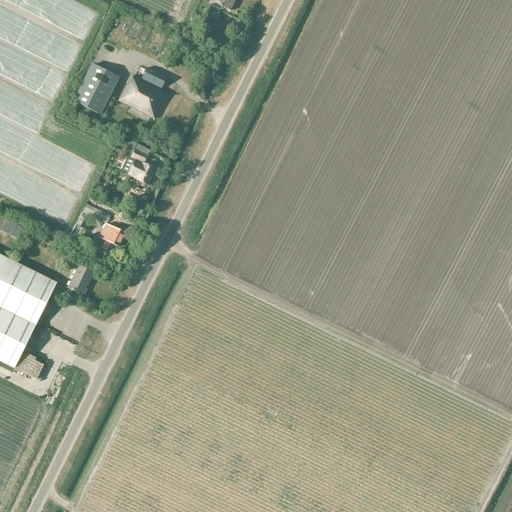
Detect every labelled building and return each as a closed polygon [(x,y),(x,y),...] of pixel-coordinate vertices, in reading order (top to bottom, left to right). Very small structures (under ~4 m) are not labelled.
[(216,0),(215,3),(231,11),(236,0),(216,0)] [(92,64),(72,102),(100,116),(119,78),(92,64)] [(127,83),(117,102),(153,120),(167,94),(161,91),(167,78),(147,68),(141,80),(132,76),(129,83),(127,83)] [(126,148),(122,156),(125,158),(133,162),(142,165),(142,164),(143,164),(143,163),(146,157),(148,153),(135,146),(130,144),(126,145),(125,148),(126,148)] [(125,158),(119,170),(128,174),(135,178),(134,179),(136,180),(135,181),(136,183),(137,185),(141,186),(143,186),(145,185),(145,184),(147,185),(154,170),(147,166),(148,165),(143,163),(143,164),(142,164),(142,165),(133,162),(125,158)] [(126,198),(121,209),(132,214),(137,203),(126,198)] [(89,217),(90,215),(107,223),(110,216),(86,205),(82,213),(89,217)] [(4,221),(0,229),(0,232),(16,240),(21,229),(4,221)] [(98,238),(104,241),(101,248),(108,252),(112,245),(118,248),(124,234),(105,224),(98,238)] [(0,256),(0,309),(34,326),(55,284),(0,256)] [(78,266),(67,289),(82,296),(93,273),(78,266)] [(34,326),(0,309),(0,362),(13,369),(34,326)]
